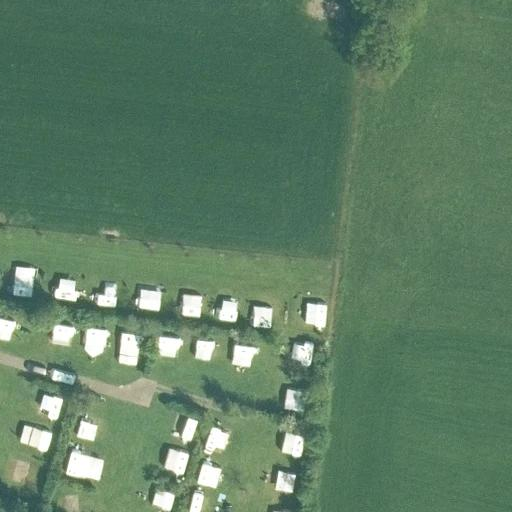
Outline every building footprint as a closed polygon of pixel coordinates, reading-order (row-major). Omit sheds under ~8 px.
[(0,311),(0,328),(3,330),(9,316),(0,311)] [(78,326),(77,336),(100,339),(101,329),(78,326)] [(116,330),(114,346),(126,347),(128,331),(116,330)] [(191,353),(209,355),(212,337),(193,334),(191,353)] [(241,361),(245,342),(224,339),(221,357),(241,361)] [(208,430),(202,453),(217,457),(223,434),(208,430)] [(172,467),(177,450),(163,446),(158,464),(172,467)]
